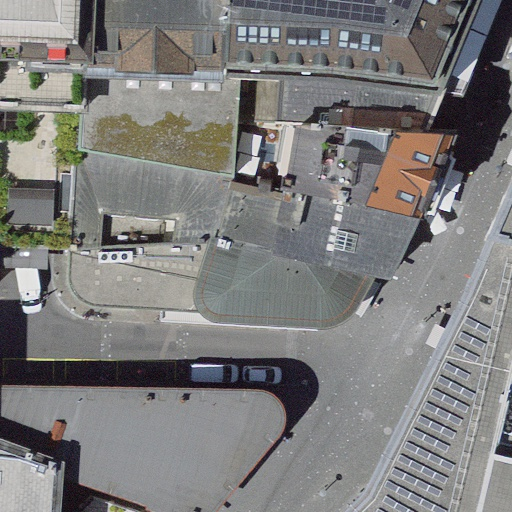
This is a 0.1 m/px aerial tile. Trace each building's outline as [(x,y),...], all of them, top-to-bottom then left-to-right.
[(0,0),(0,133),(82,139),(79,110),(170,114),(172,0),(0,0)] [(172,0),(170,114),(255,115),(293,0),(172,0)] [(511,0),(293,0),(255,115),(488,124),(502,76),(511,52),(511,0)] [(488,124),(255,115),(170,114),(79,110),(82,139),(80,236),(80,289),(84,298),(93,307),(104,309),(351,343),(369,337),(380,320),(388,294),(404,296),(418,267),(453,196),(488,124)] [(0,286),(11,287),(28,232),(80,236),(82,139),(0,133),(0,286)] [(511,511),(511,192),(471,276),(376,479),(337,511),(511,511)] [(0,459),(153,511),(206,511),(281,422),(286,412),(287,398),(280,388),(267,379),(0,380),(0,459)] [(0,511),(153,511),(0,459),(0,511)]
